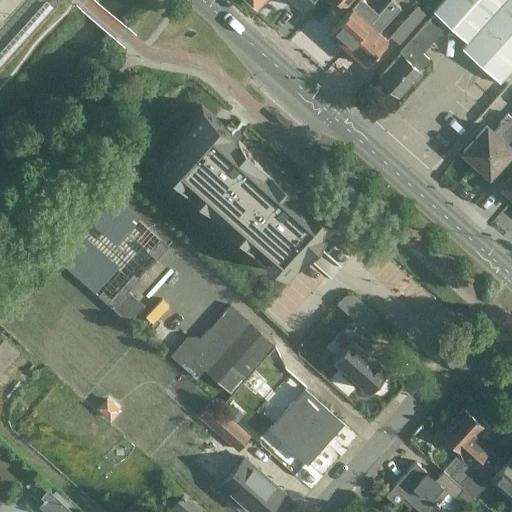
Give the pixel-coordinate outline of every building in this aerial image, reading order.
[(44,0),(0,49),(0,63),(53,5),(47,0),(44,0)] [(293,0),(302,8),(309,0),(293,0)] [(329,32),(347,48),(389,0),(373,0),(368,5),(360,15),(351,7),(329,32)] [(393,0),(389,0),(347,48),(365,64),(387,39),(378,31),(386,21),(400,6),(393,0)] [(511,0),(441,0),(433,10),(468,41),(462,47),(499,80),(511,66),(511,0)] [(399,43),(426,13),(417,5),(390,35),(399,43)] [(399,94),(411,81),(414,84),(423,74),(420,71),(420,70),(419,68),(429,57),(422,51),(445,25),(432,14),(399,52),(401,53),(380,77),(399,94)] [(201,104),(154,157),(174,174),(188,186),(202,199),(238,231),(252,244),(266,257),(286,274),(303,254),(315,242),(332,222),(303,196),(292,186),(242,141),(231,131),(201,104)] [(292,121),(278,109),(273,115),(287,127),(292,121)] [(462,151),(476,163),(511,122),(511,117),(507,113),(499,121),(501,123),(493,131),(486,125),(462,151)] [(511,122),(476,163),(489,175),(511,148),(511,147),(505,142),(508,139),(509,140),(511,137),(511,122)] [(511,172),(501,185),(511,195),(511,172)] [(52,254),(112,307),(127,320),(132,314),(133,294),(127,290),(175,235),(117,183),(110,191),(109,190),(52,254)] [(230,304),(198,338),(195,336),(186,336),(170,354),(195,376),(203,367),(229,390),(273,341),(230,304)] [(351,337),(332,358),(345,369),(342,372),(355,383),(357,380),(368,390),(387,368),(365,349),(375,337),(353,317),(342,330),(351,337)] [(0,371),(18,350),(0,334),(0,371)] [(306,460),(341,421),(304,386),(269,425),(306,460)] [(107,396),(97,406),(110,418),(119,407),(107,396)] [(251,435),(211,400),(197,414),(238,450),(251,435)] [(488,447),(477,437),(485,428),(462,407),(440,432),(459,449),(463,460),(449,476),(457,483),(488,447)] [(509,495),(511,491),(511,451),(506,447),(498,456),(488,447),(457,483),(460,487),(472,497),(489,478),(509,495)] [(263,511),(283,491),(244,456),(220,483),(234,495),(230,500),(241,510),(246,506),(252,511),(263,511)] [(434,478),(414,460),(385,493),(397,503),(403,496),(421,511),(427,511),(446,492),(451,497),(453,496),(465,506),(472,497),(460,487),(457,483),(449,476),(441,470),(434,478)] [(74,511),(47,488),(40,496),(43,499),(38,505),(45,511),(74,511)] [(511,511),(511,491),(509,495),(510,496),(501,506),(507,511),(511,511)] [(202,511),(183,494),(170,509),(172,511),(202,511)]
